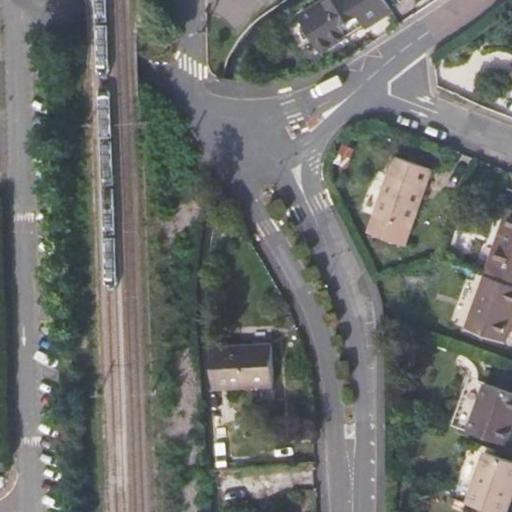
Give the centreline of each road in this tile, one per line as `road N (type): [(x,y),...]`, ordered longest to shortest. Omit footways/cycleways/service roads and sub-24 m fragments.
road 1 (residential): [(22,0),(31,511)]
road 2 (tertiary): [(230,124),(249,192),(314,320),(352,499)]
road 3 (tertiary): [(352,499),(363,435),(358,347),(342,275),(308,208)]
road 4 (tertiary): [(188,102),(52,0)]
road 5 (residential): [(376,73),(292,110),(230,124)]
road 6 (residential): [(511,145),(442,115),(376,73)]
